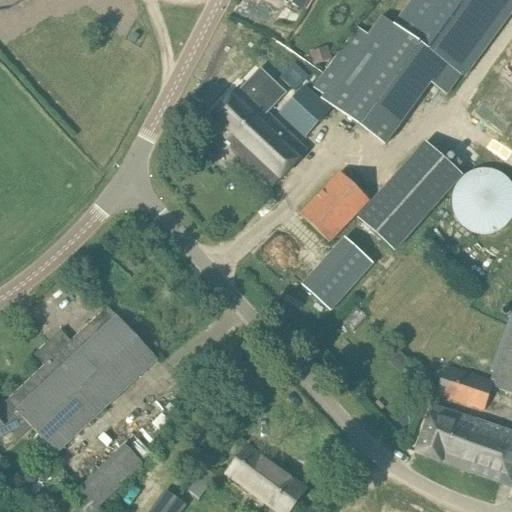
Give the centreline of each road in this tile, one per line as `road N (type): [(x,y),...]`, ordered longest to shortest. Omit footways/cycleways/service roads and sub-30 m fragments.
road 1 (tertiary): [(481,511),(389,468),(334,418),(128,176)]
road 2 (tertiary): [(128,176),(220,0)]
road 3 (tertiary): [(0,302),(96,219),(128,176)]
